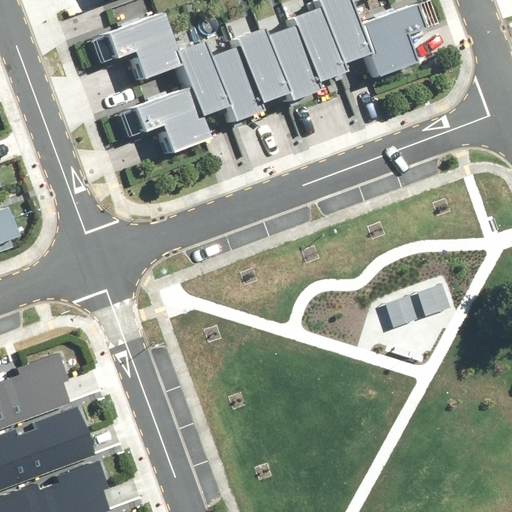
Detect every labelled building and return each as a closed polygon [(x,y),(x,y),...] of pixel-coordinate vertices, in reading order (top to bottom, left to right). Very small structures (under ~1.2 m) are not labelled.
[(310,0),(312,4),(334,63),(363,52),(352,22),(344,0),(310,0)] [(408,3),(352,22),(363,52),(370,73),(409,60),(400,32),(416,26),(408,3)] [(285,14),(288,22),(309,79),(337,69),(334,63),(312,4),(285,14)] [(157,9),(88,34),(96,57),(109,52),(109,54),(128,48),(138,75),(177,61),(172,48),(157,9)] [(288,22),(259,33),(280,87),(283,98),(313,87),(309,79),(288,22)] [(229,44),(249,100),(279,89),(280,87),(259,33),(257,26),(226,37),(229,44)] [(198,38),(172,48),(177,61),(185,83),(196,113),(222,103),(203,54),(198,38)] [(229,44),(203,54),(222,103),(228,119),(253,109),(249,100),(229,44)] [(185,83),(116,109),(124,131),(137,126),(137,129),(156,122),(166,149),(204,135),(196,113),(185,83)] [(2,207),(0,207),(0,237),(11,233),(2,207)] [(418,293),(425,316),(452,307),(444,284),(418,293)] [(386,304),(394,327),(420,318),(412,295),(386,304)] [(0,421),(65,398),(59,381),(64,380),(54,353),(11,368),(13,374),(0,378),(0,421)] [(0,481),(84,451),(78,434),(82,433),(72,406),(29,421),(32,427),(15,433),(13,427),(0,431),(0,481)] [(0,511),(83,511),(105,505),(98,488),(103,486),(93,459),(50,474),(52,480),(36,486),(34,480),(0,492),(0,511)]
